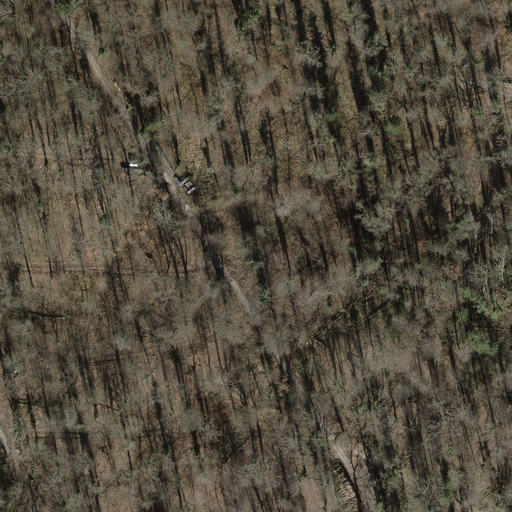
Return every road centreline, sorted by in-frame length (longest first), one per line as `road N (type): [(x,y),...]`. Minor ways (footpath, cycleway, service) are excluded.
road 1 (track): [(377,511),(55,0)]
road 2 (track): [(229,0),(511,93)]
road 3 (track): [(332,440),(473,511)]
